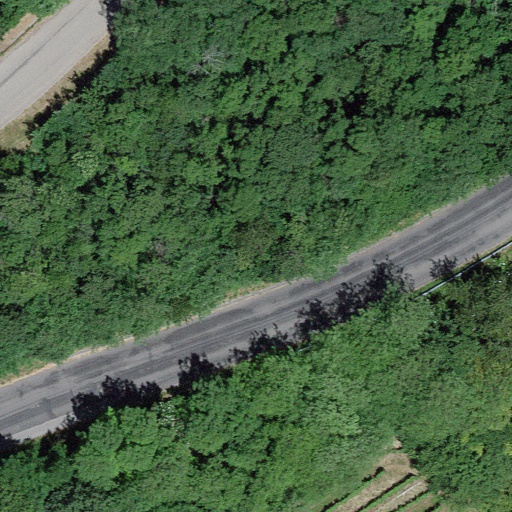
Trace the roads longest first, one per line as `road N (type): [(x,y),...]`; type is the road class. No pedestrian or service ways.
road 1 (tertiary): [(0,425),(246,335),(511,208)]
road 2 (unclassified): [(0,99),(105,0)]
